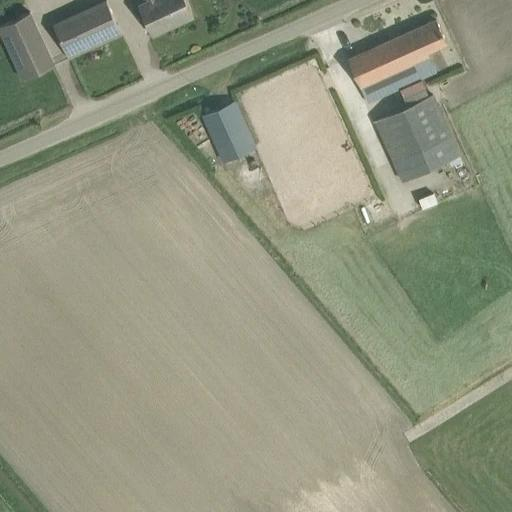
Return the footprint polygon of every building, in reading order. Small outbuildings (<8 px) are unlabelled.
[(123,32),(107,0),(104,0),(54,23),(70,57),(123,32)] [(193,14),(185,0),(145,0),(146,1),(141,3),(155,32),(193,14)] [(0,25),(24,77),(55,63),(31,11),(0,25)] [(447,40),(445,36),(437,18),(349,57),(368,100),(437,69),(427,48),(447,40)] [(461,152),(454,135),(436,94),(378,120),(396,161),(404,178),(461,152)] [(256,144),(244,118),(235,100),(204,114),(224,158),(256,144)]
